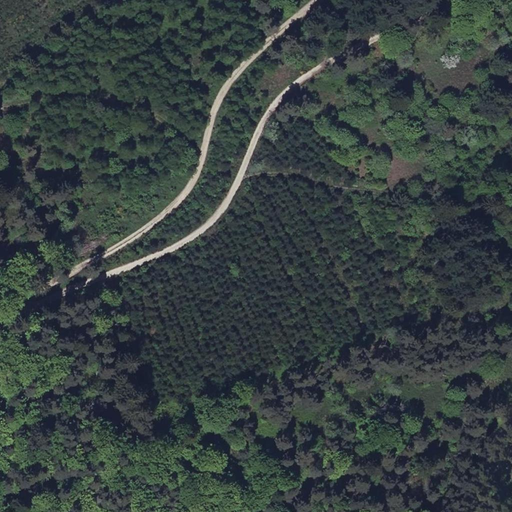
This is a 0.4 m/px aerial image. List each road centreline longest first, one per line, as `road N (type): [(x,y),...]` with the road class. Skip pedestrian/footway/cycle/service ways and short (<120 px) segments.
road 1 (track): [(31,300),(196,238),(231,198),(262,127),(329,68),(480,0)]
road 2 (track): [(304,0),(222,85),(194,181),(165,215),(0,316)]
road 3 (track): [(511,273),(489,240),(382,194),(279,173),(240,179)]
